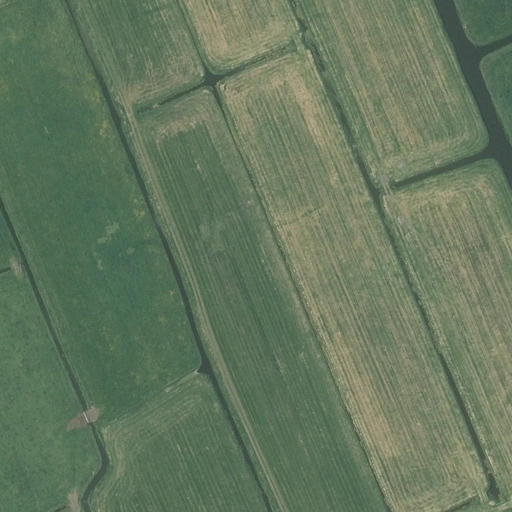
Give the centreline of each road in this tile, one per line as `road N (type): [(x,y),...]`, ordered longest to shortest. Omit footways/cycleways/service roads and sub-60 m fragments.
road 1 (track): [(85,2),(289,511)]
road 2 (track): [(101,410),(0,153)]
road 3 (track): [(127,511),(125,461),(101,410),(68,426)]
